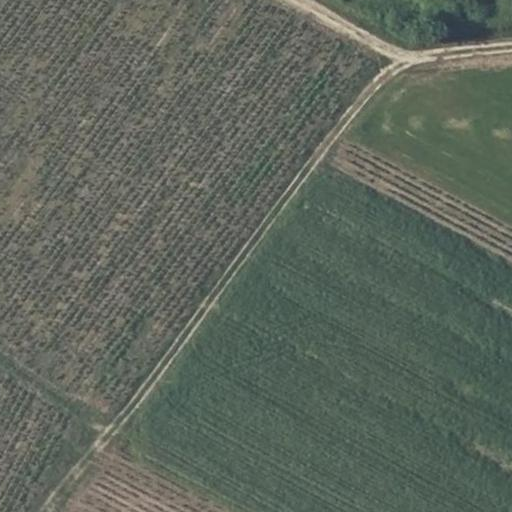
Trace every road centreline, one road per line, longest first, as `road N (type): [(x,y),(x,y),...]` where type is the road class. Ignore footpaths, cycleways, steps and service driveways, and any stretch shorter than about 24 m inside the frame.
road 1 (track): [(0,362),(110,433),(369,88)]
road 2 (track): [(511,49),(413,61),(295,0)]
